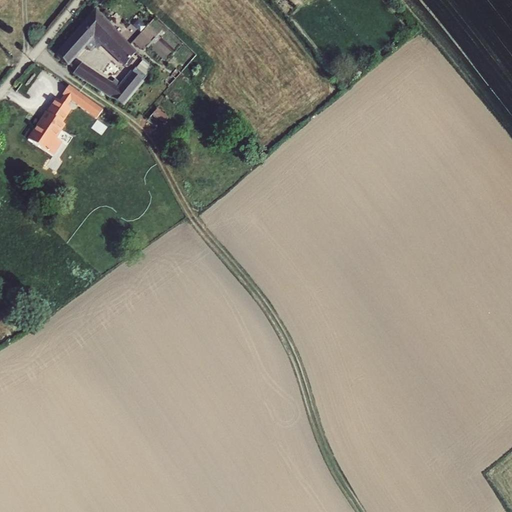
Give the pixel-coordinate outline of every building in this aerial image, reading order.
[(136,52),(95,8),(55,54),(69,66),(71,64),(86,47),(93,39),(101,46),(124,67),(125,66),(132,58),(136,52)] [(145,27),(138,21),(134,26),(140,32),(145,27)] [(93,39),(86,47),(90,51),(95,46),(98,49),(101,46),(93,39)] [(132,58),(125,66),(128,68),(134,60),(132,58)] [(143,60),(136,68),(146,77),(154,68),(143,60)] [(112,83),(82,63),(77,70),(75,72),(73,74),(110,99),(111,98),(124,107),(144,83),(143,81),(146,77),(136,68),(135,68),(132,72),(131,71),(120,84),(118,87),(112,83)] [(103,110),(69,86),(62,95),(63,96),(60,102),(55,99),(46,112),(45,112),(27,139),(52,157),(62,143),(56,139),(65,125),(62,123),(71,110),(67,107),(71,102),(96,120),(103,110)] [(169,118),(157,108),(152,115),(164,124),(169,118)]
